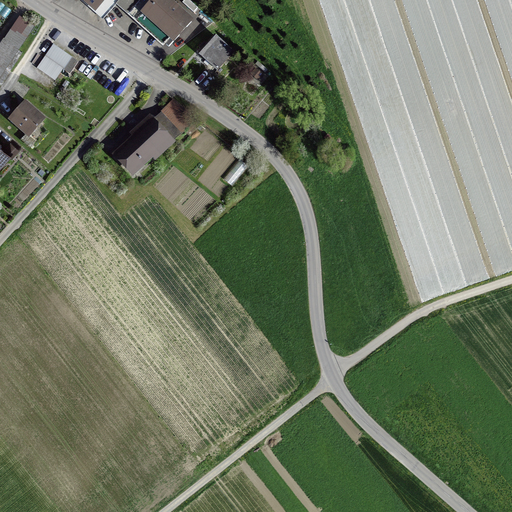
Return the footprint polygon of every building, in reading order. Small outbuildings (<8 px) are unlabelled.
[(84,0),(95,9),(102,0),(84,0)] [(171,0),(102,0),(95,9),(104,17),(119,0),(121,0),(139,16),(135,21),(144,30),(149,24),(168,41),(166,44),(169,46),(191,21),(188,19),(190,16),(171,0)] [(33,26),(21,18),(0,48),(0,85),(1,84),(22,53),(18,50),(33,26)] [(217,70),(233,53),(214,36),(198,53),(217,70)] [(53,44),(45,55),(64,68),(72,57),(53,44)] [(45,56),(37,68),(55,81),(63,69),(45,56)] [(64,70),(70,74),(78,62),(72,57),(64,70)] [(162,116),(176,130),(179,133),(191,125),(196,118),(173,99),(164,110),(166,112),(162,116)] [(28,135),(43,119),(25,103),(11,119),(28,135)] [(168,137),(176,130),(162,116),(161,115),(118,155),(133,171),(168,137)] [(75,122),(69,129),(79,138),(85,131),(75,122)] [(0,165),(9,156),(0,148),(0,165)] [(233,180),(248,162),(242,158),(228,176),(233,180)]
